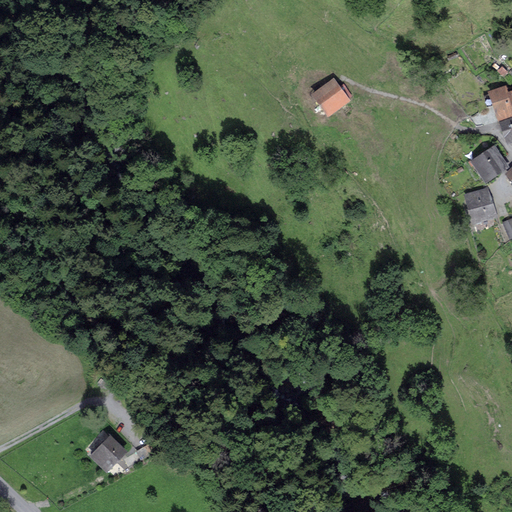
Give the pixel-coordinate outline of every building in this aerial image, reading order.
[(351,100),(349,99),(353,96),(344,84),(340,86),(334,77),(311,94),(328,117),(351,100)] [(506,85),(489,91),(499,121),(511,117),(511,104),(508,92),(506,85)] [(511,117),(499,121),(506,145),(511,142),(511,117)] [(509,167),(494,145),(470,161),(485,183),(509,167)] [(488,187),(464,194),(472,224),(497,217),(488,187)] [(511,217),(502,222),(510,240),(511,238),(511,217)] [(126,451),(111,436),(91,456),(107,471),(126,451)]
